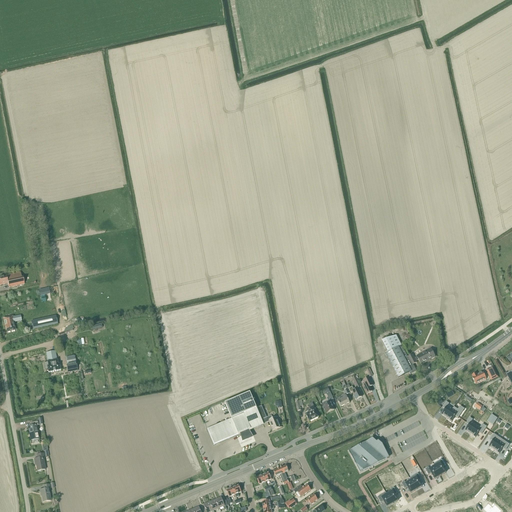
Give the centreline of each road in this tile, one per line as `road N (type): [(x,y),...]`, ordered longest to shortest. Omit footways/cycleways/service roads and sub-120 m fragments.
road 1 (track): [(293,441),(260,283)]
road 2 (unclassified): [(28,511),(0,361)]
road 3 (primary): [(296,449),(432,385)]
